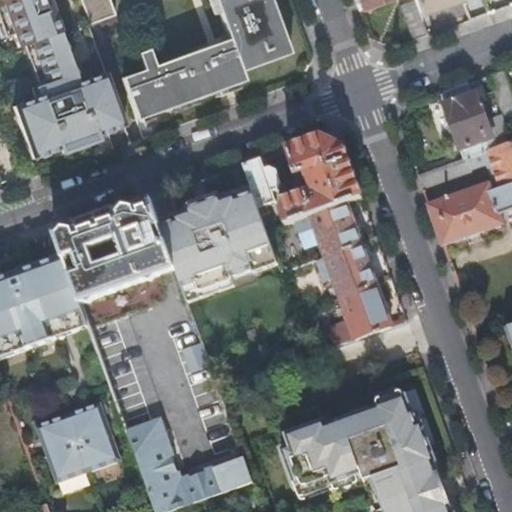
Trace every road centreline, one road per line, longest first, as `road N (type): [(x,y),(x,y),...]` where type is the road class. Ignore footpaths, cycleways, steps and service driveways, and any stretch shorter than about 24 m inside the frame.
road 1 (residential): [(0,222),(360,91)]
road 2 (residential): [(360,91),(487,444)]
road 3 (residential): [(360,91),(511,37)]
